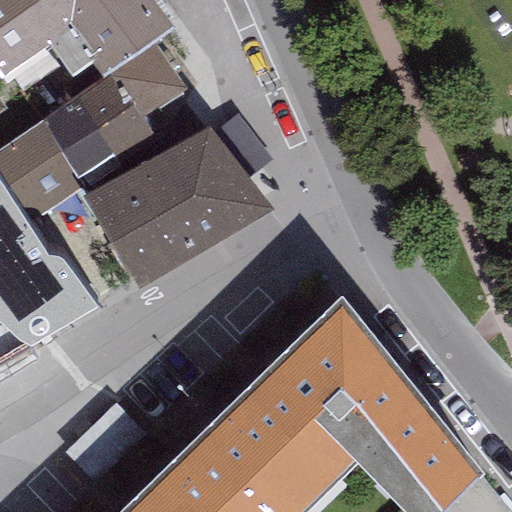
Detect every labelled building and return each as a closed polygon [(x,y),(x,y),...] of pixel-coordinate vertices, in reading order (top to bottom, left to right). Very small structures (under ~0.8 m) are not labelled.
[(142,0),(0,0),(0,85),(4,90),(50,57),(72,88),(90,75),(100,87),(102,91),(116,81),(156,52),(172,41),(142,0)] [(208,138),(156,52),(116,81),(169,159),(208,138)] [(100,87),(77,106),(132,179),(169,159),(116,81),(102,91),(100,87)] [(132,179),(77,106),(44,128),(85,192),(91,201),(132,179)] [(0,179),(31,227),(85,192),(44,128),(0,156),(0,179)] [(82,206),(134,296),(275,220),(208,138),(169,159),(132,179),(91,201),(82,206)] [(339,268),(203,393),(294,491),(360,430),(421,497),(491,432),(339,268)] [(0,389),(29,366),(0,339),(0,389)] [(271,511),(294,491),(203,393),(80,511),(271,511)]
